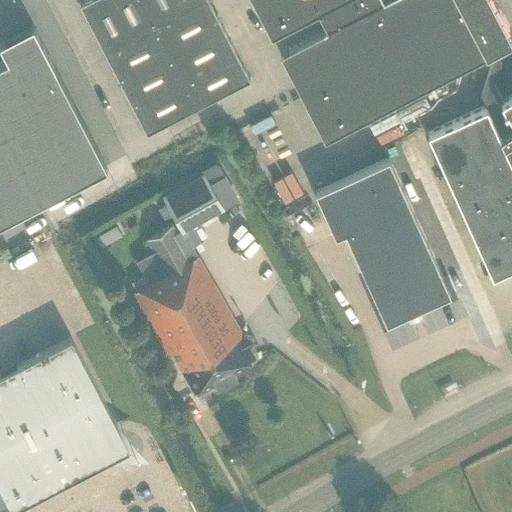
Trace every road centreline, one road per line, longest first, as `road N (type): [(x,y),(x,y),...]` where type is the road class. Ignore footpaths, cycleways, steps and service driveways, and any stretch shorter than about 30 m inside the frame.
road 1 (unknown): [(0,236),(116,179),(122,168),(36,0)]
road 2 (tertiary): [(298,511),(511,399)]
